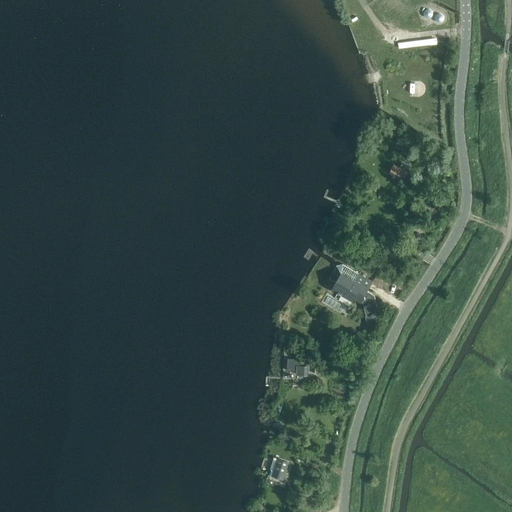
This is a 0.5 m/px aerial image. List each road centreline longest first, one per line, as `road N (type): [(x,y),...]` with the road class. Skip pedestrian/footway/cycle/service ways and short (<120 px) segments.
road 1 (tertiary): [(343,511),(354,430),(373,376),(465,214),(456,115),(464,0)]
road 2 (track): [(363,0),(391,38),(465,30)]
